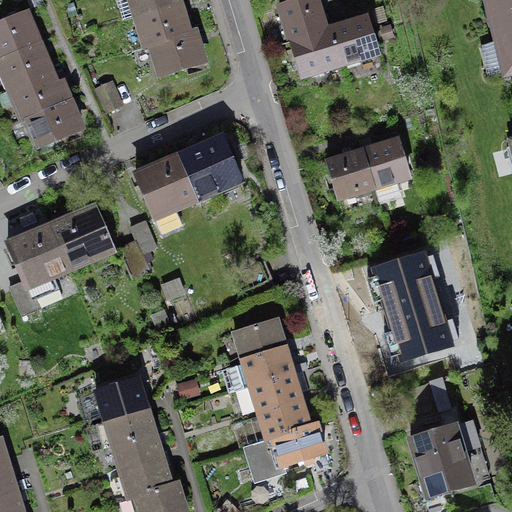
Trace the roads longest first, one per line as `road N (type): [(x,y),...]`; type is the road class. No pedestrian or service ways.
road 1 (residential): [(262,89),(380,479)]
road 2 (residential): [(262,89),(0,205)]
